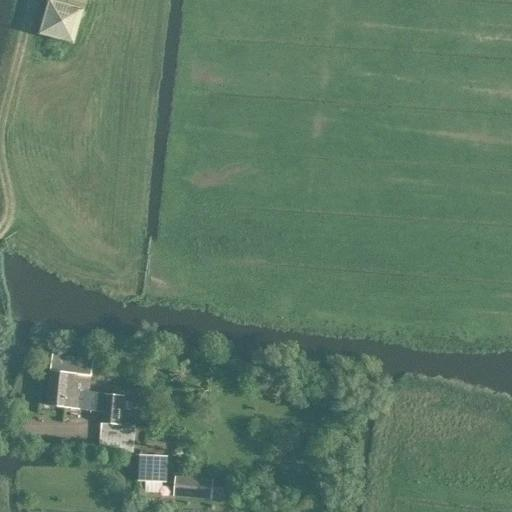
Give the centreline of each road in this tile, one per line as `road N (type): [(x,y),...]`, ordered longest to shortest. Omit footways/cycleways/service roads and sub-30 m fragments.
road 1 (track): [(7,218),(241,265)]
road 2 (track): [(31,0),(0,119)]
